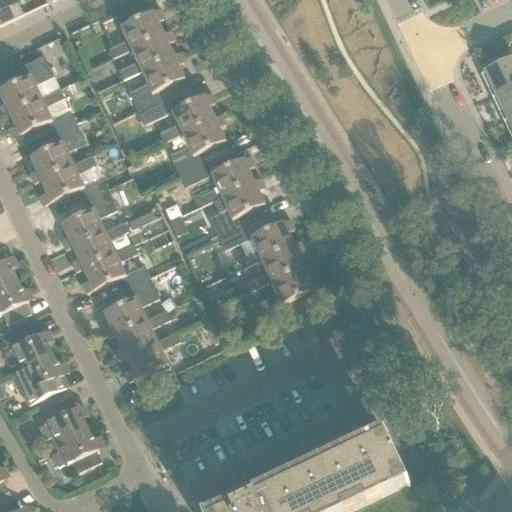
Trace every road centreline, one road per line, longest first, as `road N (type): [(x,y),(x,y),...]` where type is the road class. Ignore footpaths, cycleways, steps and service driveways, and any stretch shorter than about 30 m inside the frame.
road 1 (unclassified): [(417,313),(233,0)]
road 2 (residential): [(129,446),(417,313)]
road 3 (residential): [(129,446),(0,174)]
road 4 (unclassified): [(511,228),(429,51)]
road 5 (unclassified): [(511,461),(417,313)]
road 6 (residential): [(0,426),(53,507),(88,504)]
